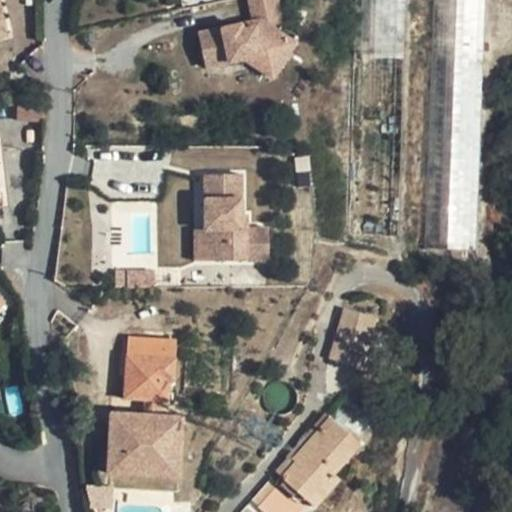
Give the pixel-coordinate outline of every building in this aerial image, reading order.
[(256,0),(261,21),(269,20),(279,24),(292,29),(284,0),(256,0)] [(406,0),(355,0),(354,57),(349,236),(399,237),(403,116),(406,0)] [(477,252),(485,0),(434,0),(425,250),(477,252)] [(261,21),(250,24),(251,30),(279,24),(269,20),(261,21)] [(206,33),(213,67),(252,58),(266,55),(287,62),(299,33),(292,29),(279,24),(251,30),(250,24),(206,33)] [(284,71),(287,62),(266,55),(252,58),(284,71)] [(19,122),(44,122),(45,95),(20,96),(19,122)] [(244,173),(207,172),(206,227),(206,242),(211,243),(210,259),(269,260),(270,228),(248,227),(243,227),(243,213),(244,173)] [(206,227),(196,227),(195,259),(210,259),(211,243),(206,242),(206,227)] [(119,268),(118,281),(158,284),(158,271),(119,268)] [(0,290),(0,311),(10,298),(0,290)] [(345,310),(338,336),(370,345),(377,320),(345,310)] [(363,368),(370,345),(338,336),(331,359),(363,368)] [(127,338),(123,400),(148,401),(163,402),(169,402),(170,382),(174,382),(177,341),(127,338)] [(511,349),(503,346),(484,394),(511,405),(511,349)] [(163,402),(148,401),(146,416),(161,417),(163,402)] [(273,471),(281,478),(295,463),(292,460),(330,418),(324,413),(273,471)] [(182,479),(182,462),(127,460),(130,415),(114,414),(110,475),(182,479)] [(161,417),(146,416),(130,415),(127,460),(182,462),(185,418),(161,417)] [(360,445),(330,418),(292,460),(295,463),(281,478),(314,508),(339,480),(334,475),(360,445)]
